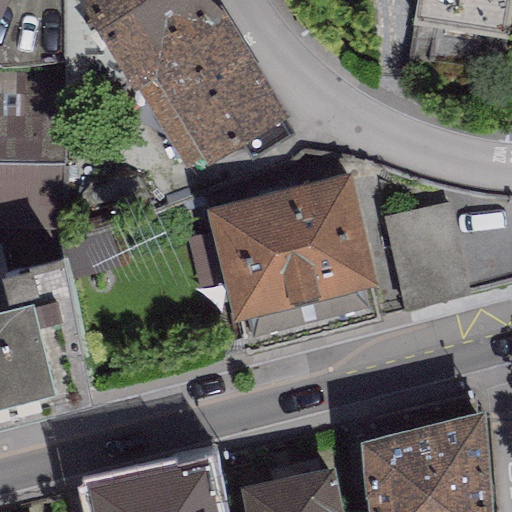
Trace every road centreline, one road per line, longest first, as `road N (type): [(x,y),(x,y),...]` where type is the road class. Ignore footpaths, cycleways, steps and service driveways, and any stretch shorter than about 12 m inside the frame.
road 1 (primary): [(501,333),(0,471)]
road 2 (residential): [(511,167),(458,163),(373,131),(281,63),(250,0)]
